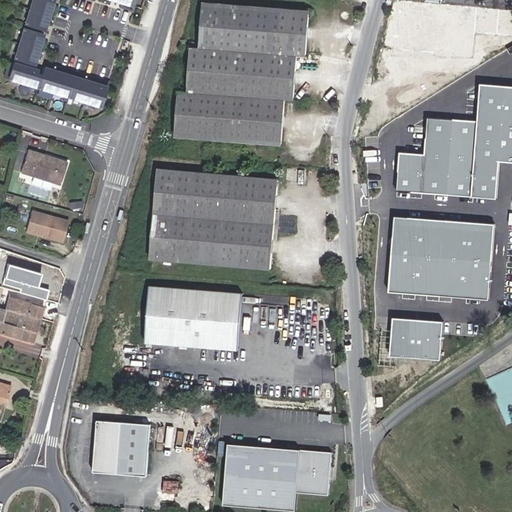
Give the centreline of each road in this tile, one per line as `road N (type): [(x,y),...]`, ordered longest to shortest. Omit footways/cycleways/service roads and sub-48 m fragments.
road 1 (unclassified): [(362,444),(341,155),(377,0)]
road 2 (residential): [(125,150),(47,424)]
road 3 (unknown): [(259,376),(260,320),(301,314),(310,323),(311,380)]
road 4 (residential): [(171,0),(125,150)]
road 5 (residential): [(125,150),(0,111)]
